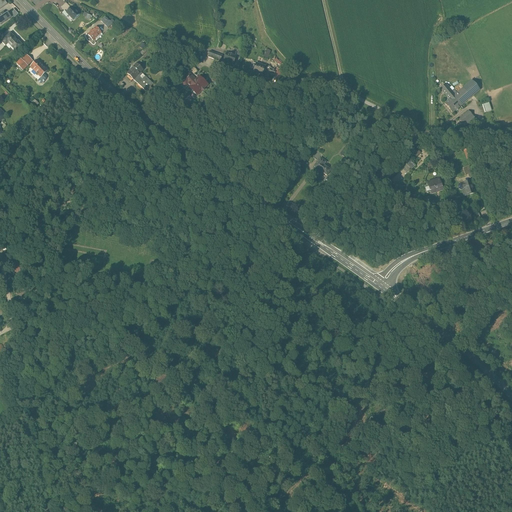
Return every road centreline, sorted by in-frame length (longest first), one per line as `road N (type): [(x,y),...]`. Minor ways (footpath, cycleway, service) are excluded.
road 1 (secondary): [(20,0),(127,104),(309,237)]
road 2 (tertiary): [(511,396),(380,285)]
road 3 (secondary): [(380,285),(402,261),(511,218)]
road 4 (residential): [(417,135),(372,190),(309,237)]
